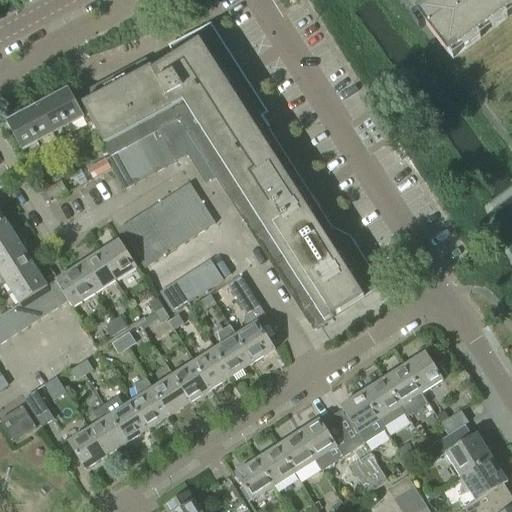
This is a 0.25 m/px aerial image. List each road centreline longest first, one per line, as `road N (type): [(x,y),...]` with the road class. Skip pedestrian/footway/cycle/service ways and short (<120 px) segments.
road 1 (residential): [(115,511),(108,501),(443,283)]
road 2 (residential): [(443,283),(265,0)]
road 3 (residential): [(185,173),(66,247),(0,139)]
road 4 (residential): [(511,392),(443,283)]
